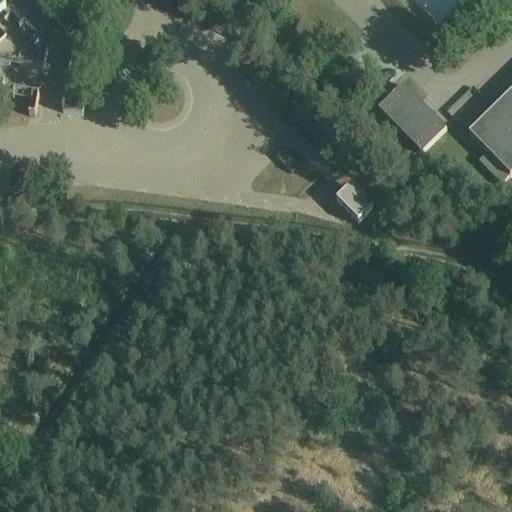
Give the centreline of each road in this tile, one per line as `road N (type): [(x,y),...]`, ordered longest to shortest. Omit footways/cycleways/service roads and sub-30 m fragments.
road 1 (track): [(0,217),(83,212),(387,249),(474,269),(511,297)]
road 2 (track): [(7,511),(203,224)]
